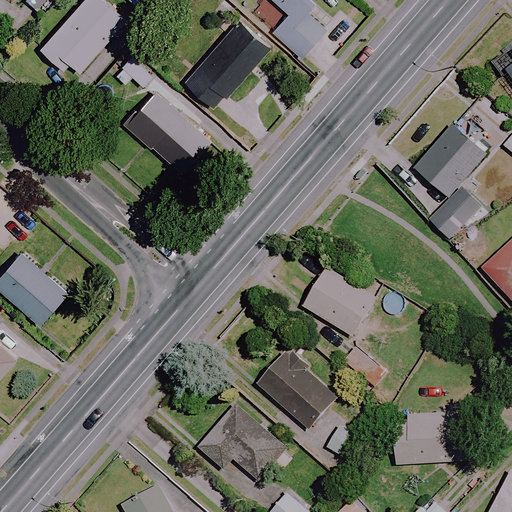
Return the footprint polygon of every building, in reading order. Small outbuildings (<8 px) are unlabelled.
[(57,0),(25,0),(25,1),(44,17),(57,0)] [(127,20),(104,0),(85,0),(40,50),(62,70),(68,63),(79,73),(127,20)] [(271,0),(287,14),(272,32),(301,58),(325,31),(306,13),(315,2),(312,0),(271,0)] [(272,50),(238,19),(182,81),(215,111),(272,50)] [(511,55),(501,64),(511,78),(511,55)] [(153,76),(132,56),(114,76),(125,86),(132,78),(143,87),(153,76)] [(194,115),(159,87),(126,127),(184,174),(214,136),(191,118),(194,115)] [(487,156),(452,126),(415,168),(450,199),(487,156)] [(511,243),(483,271),(511,300),(511,243)] [(68,293),(22,252),(0,275),(0,290),(40,325),(68,293)] [(377,298),(328,269),(305,308),(353,337),(377,298)] [(0,378),(17,358),(0,343),(0,378)] [(388,373),(356,346),(344,361),(375,388),(388,373)] [(312,369),(291,351),(260,386),(310,431),(339,398),(310,372),(312,369)] [(291,449),(238,403),(199,448),(225,470),(234,460),(261,483),(291,449)] [(475,461),(472,413),(436,415),(395,417),(397,466),(475,461)] [(367,444),(341,426),(327,446),(354,464),(367,444)] [(511,511),(511,476),(493,511),(511,511)] [(124,509),(126,511),(173,511),(160,488),(124,509)] [(309,511),(311,510),(284,489),(265,511),(309,511)] [(365,511),(366,511),(355,499),(340,511),(365,511)] [(426,511),(417,503),(408,511),(444,511),(435,504),(427,511),(426,511)]
